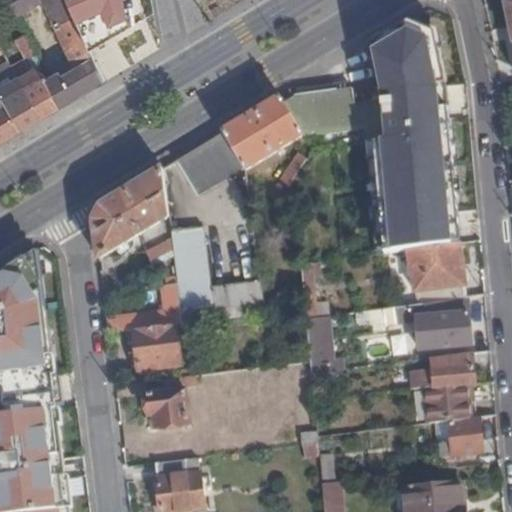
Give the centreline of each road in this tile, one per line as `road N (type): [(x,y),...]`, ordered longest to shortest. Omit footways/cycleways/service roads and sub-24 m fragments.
road 1 (primary): [(72,190),(391,0)]
road 2 (residential): [(111,511),(72,190)]
road 3 (residential): [(502,301),(476,50),(461,0)]
road 4 (primary): [(179,72),(0,176)]
road 5 (primary): [(299,0),(179,72)]
